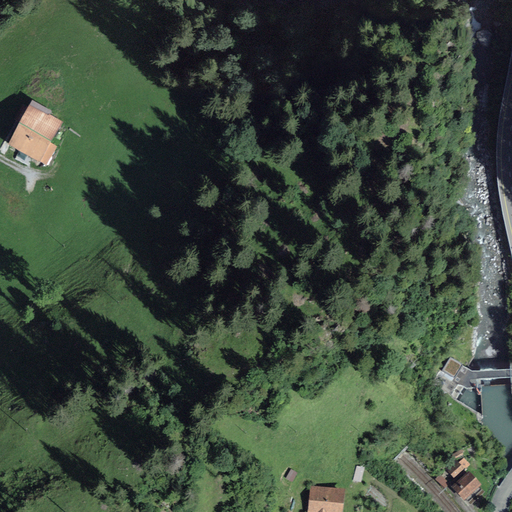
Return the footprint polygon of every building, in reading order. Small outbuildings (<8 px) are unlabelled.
[(25,124),(13,146),(45,164),(54,147),(49,144),(60,124),(47,117),(45,120),(24,109),(18,120),(25,124)] [(451,377),(459,363),(450,358),(442,371),(451,377)] [(464,454),(462,450),(453,454),(455,459),(464,454)] [(455,461),(447,468),(455,477),(469,464),(464,459),(458,464),(455,461)] [(293,482),(297,474),(291,471),(286,479),(293,482)] [(465,471),(452,483),(455,487),(455,488),(465,499),(466,499),(470,504),(483,492),(478,487),(479,486),(469,475),(469,476),(465,471)] [(445,489),(449,485),(441,475),(436,479),(445,489)] [(338,511),(341,491),(312,488),(309,511),(338,511)]
